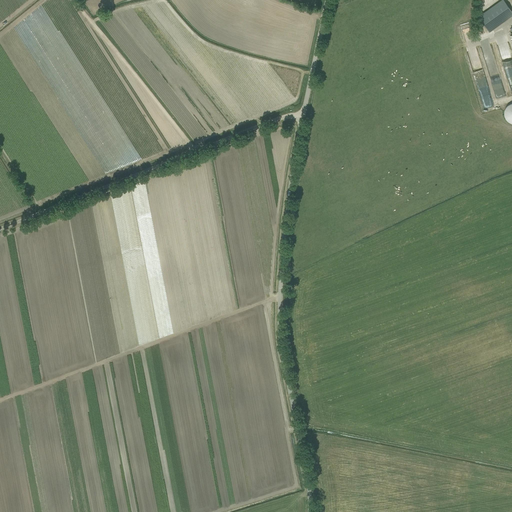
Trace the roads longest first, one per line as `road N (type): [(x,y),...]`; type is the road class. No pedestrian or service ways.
road 1 (unclassified): [(309,511),(279,305),(301,117)]
road 2 (unclassified): [(0,230),(274,120),(301,117)]
